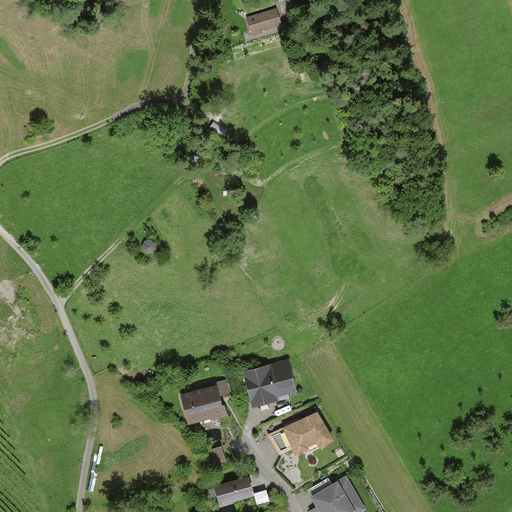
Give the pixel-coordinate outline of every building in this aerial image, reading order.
[(288,0),(280,0),(283,11),(291,10),(288,0)] [(248,19),(252,33),(282,24),(277,10),(248,19)] [(146,246),(144,246),(145,250),(146,249),(148,250),(148,252),(152,251),(152,250),(153,248),(154,248),(154,244),(152,245),(153,243),(151,242),(151,243),(146,244),(145,243),(144,245),(146,246)] [(8,282),(1,285),(4,293),(11,290),(8,282)] [(292,359),(246,371),(254,401),(300,390),(292,359)] [(224,388),(184,398),(190,424),(231,414),(224,388)] [(338,439),(318,410),(282,426),(295,455),(320,443),(323,450),(338,439)] [(214,485),(220,504),(255,493),(249,474),(214,485)] [(357,511),(366,507),(347,475),(311,496),(319,511),(357,511)] [(258,504),(271,501),(268,490),(255,494),(258,504)]
